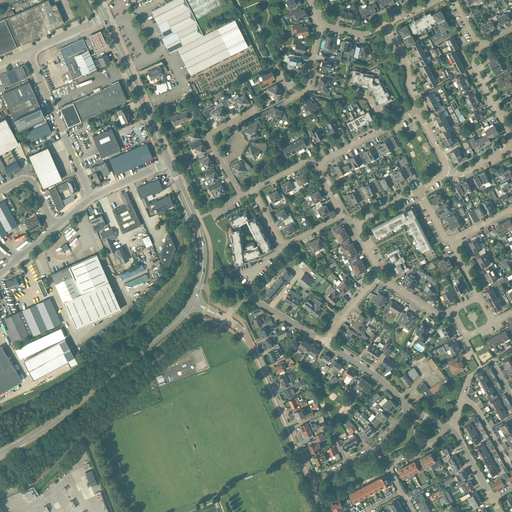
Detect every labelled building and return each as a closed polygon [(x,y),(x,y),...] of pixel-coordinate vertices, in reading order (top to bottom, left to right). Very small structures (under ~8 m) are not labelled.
[(64,23),(56,3),(51,6),(48,0),(47,0),(0,21),(0,54),(33,40),(31,37),(64,23)] [(69,6),(72,12),(85,7),(82,0),(69,6)] [(163,0),(166,4),(151,11),(165,38),(163,38),(170,52),(178,49),(191,76),(231,55),(248,47),(235,20),(218,28),(203,35),(185,0),(163,0)] [(187,0),(197,19),(227,4),(224,0),(187,0)] [(291,9),(297,6),(298,6),(302,4),(299,0),(297,0),(295,1),(294,0),(290,0),(287,2),(291,9)] [(376,0),(380,6),(382,10),(385,9),(385,8),(387,6),(390,5),(387,0),(376,0)] [(373,4),(368,7),(372,14),(375,13),(377,12),(380,11),(375,1),(372,3),(373,4)] [(140,4),(136,6),(139,12),(147,8),(145,5),(142,7),(140,4)] [(88,13),(85,7),(72,12),(75,19),(88,13)] [(346,20),(348,12),(349,9),(347,9),(347,11),(343,11),(344,7),(342,7),(340,8),(337,19),(341,20),(341,19),(346,20)] [(367,18),(367,17),(372,14),(368,7),(362,9),(362,8),(359,9),(361,13),(364,19),(367,18)] [(298,19),(299,21),(302,19),(303,21),(309,17),(304,9),(302,11),(301,9),(294,12),(294,11),(287,15),(290,19),(294,17),(296,20),(298,19)] [(349,9),(348,12),(346,20),(352,22),(351,22),(355,23),(357,12),(356,10),(354,10),(354,13),(349,12),(350,9),(349,9)] [(504,11),(504,12),(501,14),(506,23),(511,20),(509,15),(511,14),(510,9),(506,10),(504,11)] [(436,22),(437,21),(442,31),(431,37),(434,42),(448,35),(445,29),(450,27),(441,10),(432,15),(436,22)] [(420,18),(424,28),(436,22),(432,15),(431,12),(426,15),(426,14),(423,15),(424,16),(420,18)] [(501,26),(506,23),(501,14),(499,15),(497,14),(493,16),(496,21),(498,20),(501,26)] [(496,21),(493,16),(489,19),(488,20),(486,22),(491,31),(496,28),(493,23),(496,21)] [(424,28),(420,18),(415,20),(415,19),(412,21),(413,22),(409,24),(414,34),(424,28)] [(491,31),(486,22),(484,23),(483,22),(480,23),(486,34),(491,31)] [(414,34),(409,24),(399,29),(408,46),(428,36),(427,33),(415,40),(412,35),(414,34)] [(298,34),(299,34),(305,34),(305,35),(309,34),(308,27),(301,28),(301,25),(293,26),(293,32),(298,31),(298,34)] [(89,39),(93,48),(94,51),(107,46),(101,31),(88,37),(89,39)] [(327,36),(325,46),(330,47),(329,51),(337,52),(338,46),(333,44),(335,38),(333,37),(333,36),(330,36),(329,36),(327,36)] [(447,40),(450,45),(457,41),(454,36),(447,40)] [(84,41),(88,50),(93,48),(94,48),(90,38),(89,39),(84,41)] [(88,50),(84,41),(83,39),(59,49),(64,61),(88,50)] [(293,46),(296,47),(295,50),(304,52),(306,46),(300,44),(300,41),(294,40),(293,46)] [(344,41),(341,50),(346,51),(350,52),(350,55),(348,61),(352,62),(353,58),(353,56),(355,49),(352,48),(353,43),(350,42),(350,41),(347,40),(347,41),(344,41)] [(450,45),(452,50),(455,49),(460,47),(457,41),(450,45)] [(412,46),(414,51),(422,47),(419,42),(412,46)] [(362,46),(360,46),(360,47),(357,46),(354,56),(358,57),(359,54),(365,56),(371,53),(367,45),(366,46),(365,45),(364,45),(363,45),(362,46)] [(414,51),(417,56),(424,52),(422,47),(414,51)] [(448,52),(451,58),(458,54),(455,49),(452,50),(448,52)] [(110,62),(107,55),(99,58),(93,61),(88,50),(64,61),(72,79),(96,68),(96,67),(102,65),(102,66),(110,62)] [(417,56),(420,61),(427,57),(424,52),(417,56)] [(451,58),(453,63),(460,59),(458,54),(451,58)] [(288,57),(287,62),(289,62),(288,66),(292,69),(294,68),(295,69),(299,67),(299,66),(301,66),(302,62),(300,62),(301,57),(295,55),(294,58),(288,57)] [(491,63),(488,64),(491,70),(504,63),(500,55),(490,60),(491,63)] [(420,61),(422,66),(427,64),(430,62),(427,57),(420,61)] [(332,66),(336,67),(338,60),(328,58),(327,62),(323,61),(321,70),(327,72),(328,69),(331,70),(332,66)] [(453,63),(456,68),(463,64),(460,59),(453,63)] [(497,73),(499,76),(505,73),(508,71),(504,63),(491,70),(494,75),(497,73)] [(420,67),(422,72),(430,69),(427,64),(422,66),(420,67)] [(456,68),(459,73),(466,69),(463,64),(456,68)] [(22,66),(0,75),(0,78),(4,87),(27,77),(22,66)] [(148,72),(151,80),(164,75),(163,74),(167,72),(165,66),(161,68),(160,67),(148,72)] [(422,72),(425,77),(432,74),(430,69),(422,72)] [(364,87),(367,76),(356,73),(356,71),(354,70),(350,84),(353,84),(358,85),(357,86),(360,87),(360,86),(364,87)] [(275,78),(272,72),(266,75),(265,74),(262,76),(264,80),(260,83),(263,89),(274,83),(272,80),(275,78)] [(425,77),(428,83),(435,79),(432,74),(425,77)] [(502,89),(507,87),(508,90),(511,87),(511,82),(511,80),(511,79),(511,76),(511,74),(497,80),(502,89)] [(320,79),(319,82),(320,83),(320,84),(329,86),(329,83),(333,84),(334,81),(336,81),(337,77),(328,75),(328,79),(323,78),(321,78),(321,79),(320,79)] [(461,75),(461,76),(455,78),(459,86),(469,81),(467,76),(463,78),(461,75)] [(384,89),(378,79),(367,76),(364,87),(368,87),(369,88),(368,89),(370,91),(371,90),(372,91),(374,94),(384,89)] [(428,83),(429,85),(430,88),(438,84),(435,79),(428,83)] [(472,86),(469,81),(459,86),(458,87),(460,92),(462,91),(463,94),(469,90),(468,88),(472,86)] [(45,117),(29,82),(2,94),(18,129),(45,117)] [(68,126),(127,101),(119,82),(60,108),(68,126)] [(319,85),(318,88),(319,89),(318,90),(322,91),(324,91),(323,95),(330,96),(331,91),(333,91),(334,87),(329,86),(320,84),(319,85)] [(280,95),(283,93),(281,88),(279,89),(277,85),(268,90),(271,96),(273,95),(275,99),(281,96),(280,95)] [(249,103),(245,96),(251,93),(248,87),(245,88),(247,92),(244,94),(239,97),(244,106),(247,104),(249,103)] [(426,96),(425,97),(427,102),(435,97),(433,93),(436,91),(434,88),(427,92),(429,95),(426,96)] [(384,89),(374,94),(376,98),(375,98),(376,101),(377,100),(380,104),(379,105),(380,107),(393,101),(391,98),(389,99),(384,89)] [(470,92),(470,93),(464,95),(468,103),(478,98),(475,93),(472,95),(470,92)] [(240,108),(244,106),(239,97),(237,94),(229,98),(228,98),(227,95),(224,97),(225,98),(228,105),(234,101),(238,108),(240,107),(240,108)] [(427,102),(430,106),(438,102),(437,102),(440,101),(438,96),(435,97),(427,102)] [(468,103),(466,105),(468,110),(471,109),(472,111),(478,107),(477,105),(481,103),(478,98),(468,103)] [(299,107),(303,113),(305,112),(307,116),(311,113),(310,111),(315,108),(315,109),(319,108),(316,102),(313,104),(311,99),(305,102),(306,103),(299,107)] [(214,106),(221,118),(225,116),(224,116),(226,115),(223,109),(225,108),(222,102),(214,106)] [(432,111),(436,110),(437,112),(445,108),(444,105),(442,106),(439,102),(438,103),(438,102),(430,106),(432,111)] [(195,118),(200,116),(195,103),(190,105),(195,118)] [(210,107),(202,112),(207,119),(213,116),(216,121),(218,120),(221,118),(214,106),(211,108),(210,107)] [(129,111),(127,112),(125,107),(118,111),(120,116),(121,115),(125,123),(132,119),(129,111)] [(275,109),(274,107),(261,113),(263,117),(270,113),(272,114),(273,116),(274,116),(272,121),(279,123),(280,118),(282,119),(283,121),(287,119),(284,112),(282,113),(283,111),(276,109),(276,110),(275,109)] [(438,121),(445,117),(449,116),(446,111),(445,108),(437,112),(438,115),(435,116),(438,121)] [(458,108),(455,110),(459,119),(464,116),(462,112),(461,113),(458,108)] [(363,110),(361,111),(368,124),(370,123),(369,122),(373,119),(369,111),(365,113),(363,110)] [(174,125),(174,127),(181,124),(180,123),(189,119),(185,111),(170,117),(174,125)] [(368,124),(361,111),(360,112),(361,115),(358,117),(362,125),(366,123),(367,124),(368,124)] [(474,122),(484,116),(482,111),(478,113),(476,111),(470,114),(474,122)] [(358,127),(362,125),(358,117),(354,119),(353,116),(351,117),(357,129),(359,128),(358,127)] [(356,130),(357,129),(351,117),(349,117),(351,120),(347,122),(351,131),(355,129),(356,130)] [(440,126),(448,122),(445,117),(438,121),(440,126)] [(0,120),(0,180),(3,179),(1,174),(2,174),(0,168),(0,153),(18,143),(4,118),(0,120)] [(249,137),(249,139),(255,136),(256,139),(259,137),(256,131),(262,127),(258,119),(248,125),(250,128),(245,131),(246,132),(245,132),(248,138),(249,137)] [(329,136),(333,133),(333,132),(334,132),(334,131),(338,129),(334,120),(327,123),(330,127),(326,130),(329,136)] [(448,122),(440,126),(443,131),(448,128),(448,129),(451,127),(448,122)] [(47,123),(32,129),(27,132),(31,141),(36,139),(52,132),(47,123)] [(494,136),(499,133),(495,125),(490,128),(494,136)] [(102,158),(120,149),(111,128),(92,137),(102,158)] [(313,138),(316,137),(318,141),(324,138),(320,129),(316,131),(315,128),(309,131),(313,138)] [(443,131),(440,132),(442,137),(450,133),(448,129),(448,128),(443,131)] [(490,128),(485,131),(487,135),(487,134),(489,138),(490,138),(494,136),(490,128)] [(191,140),(189,142),(191,145),(200,140),(197,136),(198,135),(196,131),(195,130),(188,134),(191,140)] [(450,133),(442,137),(445,142),(453,138),(450,133)] [(487,145),(492,142),(490,138),(489,138),(487,134),(487,135),(483,137),(487,145)] [(307,135),(283,148),(288,157),(298,151),(300,154),(305,151),(304,148),(312,144),(307,135)] [(390,150),(395,148),(396,149),(399,147),(393,136),(390,138),(390,139),(386,141),(390,150)] [(458,145),(460,144),(458,141),(455,136),(453,138),(445,142),(448,147),(450,146),(452,148),(458,145)] [(476,147),(477,150),(482,147),(478,139),(475,141),(474,137),(468,140),(473,149),(476,147)] [(487,145),(483,137),(478,139),(482,147),(487,145)] [(200,141),(190,146),(192,149),(195,148),(199,155),(204,152),(206,151),(205,149),(203,145),(202,146),(200,141)] [(386,153),(390,150),(386,141),(381,144),(381,143),(377,144),(383,155),(386,154),(386,153)] [(255,160),(260,150),(266,149),(266,142),(254,142),(254,146),(252,146),(250,145),(249,148),(249,147),(246,153),(247,153),(246,155),(255,160)] [(28,144),(23,146),(26,155),(32,153),(28,144)] [(153,158),(146,144),(110,160),(116,175),(153,158)] [(380,157),(383,155),(377,144),(374,146),(375,147),(370,149),(375,158),(380,156),(380,157)] [(33,152),(33,154),(29,156),(43,187),(62,179),(48,148),(39,152),(38,150),(33,152)] [(450,154),(451,157),(453,157),(461,153),(460,153),(458,148),(450,152),(451,153),(450,154)] [(362,152),(367,162),(368,164),(371,162),(370,161),(375,158),(370,149),(366,152),(365,151),(362,152)] [(356,155),(354,156),(359,165),(361,168),(365,165),(364,164),(367,162),(362,152),(362,151),(358,153),(359,154),(356,155)] [(461,153),(453,157),(455,162),(458,161),(460,164),(468,159),(466,156),(463,151),(460,153),(461,153)] [(202,162),(206,169),(211,166),(213,165),(212,164),(212,163),(210,159),(209,160),(206,155),(199,160),(201,163),(202,162)] [(352,170),(355,169),(354,168),(359,165),(354,156),(350,159),(349,158),(346,159),(352,170)] [(0,168),(2,174),(7,171),(9,175),(16,171),(16,172),(21,169),(17,161),(5,168),(0,158),(0,168)] [(344,162),(339,165),(344,173),(348,171),(349,172),(352,170),(346,159),(343,161),(344,162)] [(250,171),(253,169),(247,163),(245,165),(243,164),(241,161),(239,162),(234,165),(232,166),(237,175),(239,179),(245,175),(243,172),(248,169),(250,171)] [(105,162),(104,162),(90,168),(93,174),(92,174),(97,183),(104,180),(101,174),(102,173),(103,176),(110,173),(105,162)] [(405,167),(400,170),(405,178),(410,176),(410,177),(413,175),(408,164),(405,166),(405,167)] [(339,165),(334,167),(334,166),(330,168),(336,179),(339,177),(339,176),(344,173),(339,165)] [(212,182),(219,178),(218,176),(216,172),(215,173),(212,168),(205,173),(206,175),(205,176),(210,185),(213,184),(212,182)] [(509,179),(507,177),(511,174),(511,173),(510,169),(505,171),(503,168),(498,171),(500,176),(498,177),(501,183),(509,179)] [(395,171),(392,173),(398,184),(401,182),(400,181),(405,178),(400,170),(396,172),(395,171)] [(484,171),(479,174),(484,184),(492,180),(489,175),(487,176),(484,171)] [(302,184),(308,181),(304,173),(296,177),(297,180),(294,181),(299,190),(304,187),(302,184)] [(390,175),(385,178),(390,186),(394,184),(395,185),(398,184),(392,173),(389,174),(390,175)] [(484,184),(479,174),(474,177),(476,182),(474,183),(476,189),(484,184)] [(380,179),(377,180),(377,181),(382,190),(382,191),(382,192),(386,190),(385,189),(390,186),(385,178),(380,180),(380,179)] [(72,179),(56,186),(59,193),(68,189),(72,197),(73,196),(76,194),(75,192),(77,191),(72,179)] [(158,179),(137,188),(141,198),(147,195),(163,188),(158,179)] [(374,182),(369,185),(374,193),(378,191),(379,192),(382,191),(382,190),(377,181),(377,180),(376,179),(373,181),(374,182)] [(292,190),(293,193),(294,193),(299,191),(299,190),(294,181),(291,183),(290,180),(282,184),(286,193),(292,190)] [(505,181),(496,186),(498,190),(502,188),(504,192),(511,188),(511,182),(509,183),(508,180),(505,181)] [(463,181),(460,182),(466,192),(469,191),(469,192),(474,190),(472,184),(469,185),(466,181),(464,182),(463,181)] [(210,191),(214,198),(218,196),(225,192),(224,190),(225,190),(222,186),(221,186),(219,182),(208,188),(210,191)] [(458,191),(456,192),(459,198),(466,194),(466,192),(460,182),(457,184),(458,185),(456,186),(458,191)] [(364,186),(361,188),(367,199),(370,197),(369,196),(374,193),(369,185),(364,187),(364,186)] [(49,189),(54,201),(59,211),(64,206),(62,201),(61,198),(59,193),(56,186),(54,187),(49,189)] [(358,190),(354,193),(358,201),(363,199),(363,200),(367,199),(361,188),(358,189),(358,190)] [(281,202),(286,199),(282,191),(279,193),(277,190),(269,194),(273,202),(279,199),(281,202)] [(313,207),(322,203),(320,200),(323,198),(319,191),(311,195),(313,199),(310,201),(308,206),(310,209),(313,207)] [(112,211),(122,233),(141,225),(131,202),(127,192),(120,195),(125,205),(112,211)] [(348,194),(345,196),(351,207),(354,205),(354,204),(358,201),(354,193),(349,195),(348,194)] [(440,194),(432,199),(434,204),(439,202),(441,204),(446,201),(444,196),(442,197),(440,194)] [(506,201),(508,205),(509,206),(511,204),(511,195),(509,197),(507,194),(502,197),(504,202),(506,201)] [(141,198),(145,207),(151,205),(147,195),(141,198)] [(71,196),(62,201),(64,206),(66,204),(75,200),(73,196),(72,197),(71,196)] [(154,203),(158,212),(173,205),(169,196),(154,203)] [(5,201),(0,203),(0,238),(8,234),(12,231),(15,237),(26,231),(25,230),(23,226),(21,223),(17,225),(5,201)] [(437,210),(440,215),(443,213),(445,216),(449,213),(450,213),(449,210),(447,207),(449,206),(446,201),(441,204),(442,207),(437,210)] [(495,209),(493,206),(490,201),(487,202),(487,201),(482,203),(484,209),(487,207),(490,212),(495,209)] [(323,206),(322,203),(313,207),(316,215),(320,213),(322,217),(330,213),(326,205),(323,206)] [(482,203),(477,206),(477,207),(475,209),(479,218),(484,215),(482,210),(484,209),(482,203)] [(381,235),(382,236),(387,234),(387,232),(396,227),(397,229),(402,226),(401,225),(406,222),(406,224),(407,223),(410,227),(408,228),(411,233),(412,233),(417,242),(416,242),(419,248),(420,247),(423,252),(431,247),(432,247),(416,216),(418,215),(413,206),(402,212),(372,228),(377,237),(381,235)] [(284,222),(293,218),(290,213),(287,214),(284,209),(276,213),(280,221),(283,219),(284,222)] [(475,209),(472,211),(471,209),(466,212),(469,217),(471,216),(474,221),(479,218),(475,209)] [(455,210),(450,213),(449,213),(451,216),(446,218),(449,224),(457,219),(456,216),(458,215),(455,210)] [(235,259),(236,264),(244,263),(244,259),(255,257),(264,252),(265,253),(272,249),(270,245),(271,244),(267,237),(266,238),(262,229),(263,228),(259,221),(258,222),(256,217),(251,220),(246,211),(242,213),(241,212),(234,216),(234,217),(230,219),(234,228),(231,228),(232,233),(231,233),(232,242),(233,242),(234,251),(233,251),(234,260),(235,259)] [(90,220),(94,231),(106,225),(102,215),(90,220)] [(31,232),(41,226),(36,217),(26,222),(27,224),(23,226),(25,230),(29,228),(31,232)] [(287,235),(295,231),(292,225),(295,223),(293,218),(284,222),(286,225),(283,227),(287,235)] [(458,229),(463,226),(461,221),(459,222),(457,219),(449,224),(451,229),(456,226),(458,229)] [(505,222),(500,224),(505,232),(509,230),(505,222)] [(500,224),(495,227),(500,235),(501,238),(506,235),(505,232),(500,224)] [(332,230),(337,238),(347,232),(344,227),(340,229),(339,226),(332,230)] [(117,251),(116,250),(112,239),(116,238),(112,228),(101,233),(110,254),(116,251),(117,251)] [(498,235),(495,229),(490,232),(493,238),(495,236),(498,235)] [(175,247),(168,232),(160,255),(167,270),(175,247)] [(337,238),(341,246),(347,242),(346,240),(350,238),(347,232),(337,238)] [(13,240),(16,245),(27,239),(25,234),(13,240)] [(470,242),(469,243),(470,244),(472,248),(480,243),(478,239),(482,237),(480,234),(471,238),(473,241),(470,242)] [(143,238),(147,247),(153,244),(149,235),(143,238)] [(319,238),(314,240),(319,249),(323,247),(326,249),(328,248),(322,235),(319,237),(319,238)] [(309,243),(309,242),(306,244),(312,256),(315,255),(315,251),(319,249),(314,240),(309,243)] [(341,246),(345,254),(355,248),(352,243),(349,245),(347,242),(341,246)] [(480,243),(472,248),(474,251),(474,252),(475,252),(478,251),(479,253),(485,250),(486,250),(484,247),(486,246),(483,242),(480,243)] [(121,263),(129,260),(123,247),(116,250),(117,251),(116,251),(121,263)] [(354,256),(358,254),(355,248),(345,254),(349,262),(356,258),(354,256)] [(390,257),(389,257),(390,260),(400,255),(398,252),(400,251),(399,248),(388,254),(390,257)] [(478,257),(477,258),(478,259),(480,263),(488,258),(490,257),(487,252),(486,253),(485,250),(479,253),(481,256),(478,257)] [(69,266),(51,274),(55,284),(75,329),(121,309),(97,255),(69,267),(69,266)] [(392,263),(393,262),(394,265),(404,259),(403,257),(401,258),(400,255),(390,260),(392,263)] [(349,262),(353,270),(364,264),(361,259),(357,261),(356,258),(349,262)] [(488,258),(480,263),(482,266),(482,267),(483,267),(485,266),(486,269),(493,265),(494,265),(492,262),(490,263),(488,258)] [(395,267),(394,268),(396,270),(405,265),(404,263),(406,262),(404,259),(394,265),(395,267)] [(303,260),(298,265),(301,269),(306,264),(303,260)] [(445,271),(444,269),(447,267),(449,269),(453,267),(449,260),(444,262),(443,260),(437,263),(442,272),(445,271)] [(364,264),(353,270),(356,274),(354,275),(357,281),(363,278),(361,276),(364,274),(363,272),(366,270),(364,264)] [(488,271),(485,273),(488,278),(498,272),(495,267),(497,267),(495,264),(494,265),(493,265),(486,269),(488,271)] [(405,265),(396,270),(397,273),(398,273),(400,275),(410,270),(409,267),(407,268),(405,265)] [(286,269),(265,293),(272,300),(293,276),(286,269)] [(343,280),(341,282),(349,289),(352,284),(353,285),(355,282),(343,271),(340,274),(343,280)] [(498,272),(488,278),(490,283),(492,281),(494,284),(505,278),(503,274),(500,276),(498,272)] [(305,273),(297,282),(306,290),(314,281),(305,273)] [(408,284),(407,285),(412,288),(414,289),(417,285),(415,284),(417,281),(414,279),(415,277),(411,274),(410,275),(407,274),(403,281),(405,282),(408,284)] [(19,285),(19,284),(23,282),(20,276),(16,277),(6,281),(10,289),(19,285)] [(466,287),(461,277),(456,280),(457,283),(454,285),(459,293),(464,291),(463,288),(466,287)] [(41,279),(37,281),(44,296),(48,294),(41,279)] [(335,284),(333,286),(343,296),(345,293),(349,289),(341,282),(338,285),(335,284)] [(334,305),(339,299),(337,297),(340,294),(331,286),(328,290),(331,293),(326,298),(334,305)] [(456,295),(451,286),(445,290),(446,293),(443,295),(445,299),(442,301),(444,305),(454,300),(453,297),(456,295)] [(424,290),(425,291),(422,295),(429,299),(430,298),(431,299),(431,300),(432,300),(432,301),(435,303),(437,299),(437,296),(435,295),(436,293),(430,289),(427,287),(424,290)] [(485,292),(486,295),(487,297),(495,293),(492,288),(485,292)] [(290,290),(288,293),(284,300),(296,308),(300,300),(302,297),(290,290)] [(373,303),(374,301),(382,306),(387,298),(380,293),(378,296),(377,296),(374,294),(370,301),(373,303)] [(487,297),(488,299),(489,299),(490,302),(497,298),(495,293),(487,297)] [(309,310),(316,302),(310,297),(303,306),(309,310)] [(323,307),(325,305),(323,303),(324,301),(319,297),(316,302),(309,310),(317,316),(323,308),(323,307)] [(29,338),(61,323),(50,298),(18,312),(29,338)] [(490,302),(491,304),(491,305),(492,307),(500,303),(497,298),(490,302)] [(385,315),(388,311),(389,308),(398,314),(402,308),(396,305),(397,304),(393,302),(391,305),(389,304),(385,309),(383,313),(385,315)] [(492,307),(493,309),(494,309),(495,311),(502,308),(500,303),(492,307)] [(396,322),(409,330),(414,322),(416,322),(415,320),(417,318),(412,315),(412,313),(410,312),(409,313),(407,311),(405,314),(403,312),(396,322)] [(4,318),(9,329),(6,330),(13,345),(29,338),(18,312),(4,318)] [(360,313),(357,319),(365,324),(368,326),(369,323),(373,317),(365,313),(364,315),(360,313)] [(263,326),(267,325),(272,322),(273,322),(271,318),(265,321),(264,319),(263,316),(254,319),(257,326),(262,324),(263,326)] [(355,329),(363,334),(366,328),(363,326),(365,324),(357,319),(354,324),(357,326),(355,329)] [(431,327),(427,324),(423,321),(418,329),(419,330),(416,333),(420,335),(418,339),(425,343),(429,335),(427,334),(431,327)] [(273,324),(272,322),(267,325),(268,326),(260,330),(263,336),(272,332),(271,329),(272,328),(273,329),(279,326),(277,323),(273,324)] [(441,329),(438,331),(441,338),(445,336),(446,338),(444,340),(446,343),(452,340),(450,337),(454,335),(453,332),(454,332),(450,325),(441,329)] [(19,359),(65,338),(60,328),(15,349),(19,359)] [(353,338),(353,337),(355,338),(358,334),(349,328),(346,333),(344,332),(342,336),(346,338),(346,339),(347,339),(348,340),(349,340),(350,340),(351,340),(351,339),(352,339),(352,338),(353,338)] [(503,332),(501,333),(505,340),(510,338),(506,331),(503,332)] [(271,337),(265,340),(268,347),(276,344),(274,341),(276,340),(274,337),(278,335),(277,333),(271,336),(271,337)] [(499,334),(496,336),(500,343),(505,340),(501,333),(498,334),(499,334)] [(493,337),(491,338),(495,345),(500,343),(496,336),(493,337)] [(489,339),(486,341),(490,348),(495,345),(491,338),(489,339)] [(65,339),(23,361),(33,380),(67,361),(70,367),(78,363),(65,339)] [(304,350),(309,343),(303,340),(300,346),(297,344),(293,351),(295,353),(298,349),(303,352),(304,350)] [(451,341),(444,344),(447,350),(450,349),(452,353),(453,355),(456,353),(461,350),(458,345),(456,343),(453,344),(451,341)] [(309,353),(314,347),(309,343),(304,350),(309,353)] [(370,356),(378,345),(374,343),(373,345),(371,344),(365,353),(366,353),(366,355),(369,356),(370,356)] [(272,360),(281,356),(279,352),(281,351),(278,344),(273,347),(274,350),(268,353),(272,360)] [(378,345),(370,356),(375,360),(381,351),(381,350),(383,348),(378,345)] [(0,346),(0,393),(22,380),(1,346),(0,346)] [(319,350),(314,347),(309,353),(314,356),(313,359),(315,360),(317,357),(315,356),(319,350)] [(409,356),(412,353),(409,352),(410,350),(407,348),(406,349),(403,347),(401,350),(409,356)] [(385,353),(389,356),(393,351),(392,350),(389,348),(385,353)] [(321,354),(317,360),(325,365),(326,365),(330,357),(325,354),(323,356),(321,354)] [(386,357),(381,363),(391,370),(393,368),(395,369),(398,366),(386,357)] [(433,357),(428,360),(440,378),(444,375),(433,357)] [(456,358),(448,362),(451,368),(453,367),(456,374),(460,372),(459,370),(463,368),(466,367),(462,358),(459,360),(458,360),(459,361),(458,361),(456,358)] [(505,364),(500,367),(501,370),(506,368),(507,370),(511,367),(511,364),(511,362),(510,358),(503,362),(505,364)] [(280,375),(285,373),(285,372),(284,370),(282,364),(284,363),(283,361),(278,364),(278,366),(275,367),(277,373),(279,372),(280,375)] [(336,361),(332,367),(335,369),(332,372),(336,375),(342,365),(336,361)] [(491,368),(477,375),(480,381),(494,374),(491,368)] [(342,378),(349,383),(349,382),(352,384),(354,381),(351,379),(355,373),(348,369),(342,378)] [(418,398),(423,395),(422,394),(424,392),(425,393),(430,389),(430,388),(432,386),(433,387),(437,385),(433,378),(435,376),(433,373),(430,370),(428,372),(421,377),(417,380),(417,379),(410,384),(407,386),(410,390),(412,392),(414,391),(418,398)] [(291,385),(299,382),(298,379),(292,381),(289,374),(280,378),(283,385),(290,382),(291,385)] [(480,381),(483,387),(490,383),(489,380),(496,376),(494,374),(480,381)] [(334,377),(332,376),(328,382),(334,386),(339,378),(335,375),(334,377)] [(358,384),(356,387),(361,390),(362,389),(363,387),(367,381),(362,378),(358,384)] [(372,385),(367,381),(363,387),(362,389),(367,392),(372,385)] [(287,390),(285,391),(288,397),(296,393),(294,389),(301,386),(299,382),(291,385),(286,387),(287,390)] [(483,387),(487,392),(500,385),(499,382),(492,386),(490,383),(483,387)] [(500,385),(487,392),(490,398),(489,398),(490,400),(497,397),(496,395),(497,394),(495,391),(502,388),(500,385)] [(377,392),(372,397),(376,401),(382,396),(377,392)] [(305,402),(304,399),(303,399),(302,398),(300,400),(299,401),(298,397),(294,398),(289,401),(293,408),(301,404),(302,407),(306,405),(305,402)] [(497,397),(490,400),(491,402),(492,402),(495,407),(508,400),(507,397),(500,401),(499,398),(498,398),(497,397)] [(388,408),(390,411),(396,406),(391,400),(389,402),(387,400),(381,406),(386,410),(388,408)] [(495,407),(498,413),(505,409),(503,406),(510,403),(508,400),(495,407)] [(303,408),(294,412),(297,419),(304,416),(305,420),(315,416),(313,411),(306,414),(305,411),(304,412),(303,408)] [(505,409),(498,413),(501,418),(503,417),(504,419),(507,417),(506,415),(511,412),(511,408),(506,412),(505,409)] [(380,410),(375,416),(378,418),(383,422),(384,423),(386,420),(385,419),(387,416),(382,412),(380,410)] [(373,414),(369,419),(371,421),(373,423),(378,427),(383,422),(378,418),(375,416),(373,414)] [(316,422),(312,424),(310,421),(300,426),(302,429),(301,429),(302,432),(317,425),(316,422)] [(472,423),(466,426),(469,432),(482,425),(480,422),(474,425),(472,423)] [(495,426),(492,428),(495,433),(502,429),(503,432),(510,428),(507,422),(503,424),(502,423),(502,422),(495,426)] [(368,424),(363,429),(370,436),(375,431),(368,424)] [(313,434),(311,431),(315,430),(314,429),(318,428),(317,425),(302,432),(303,434),(304,434),(305,437),(313,434)] [(469,432),(472,437),(478,434),(477,431),(484,427),(482,425),(469,432)] [(498,438),(499,441),(511,434),(511,431),(510,428),(503,432),(505,435),(498,438)] [(363,429),(358,434),(364,441),(370,436),(363,429)] [(475,443),(488,436),(487,433),(480,437),(478,434),(472,437),(475,443)] [(509,443),(511,441),(511,434),(499,441),(501,444),(508,440),(509,443)] [(355,435),(349,438),(353,447),(359,443),(356,438),(355,435)] [(314,444),(309,446),(313,453),(319,451),(322,449),(320,446),(319,442),(327,439),(326,437),(325,436),(324,436),(322,437),(317,439),(313,441),(314,444)] [(347,450),(353,447),(349,438),(343,441),(342,439),(337,441),(340,448),(344,445),(347,450)] [(485,446),(484,443),(477,447),(480,453),(494,446),(492,443),(485,446)] [(451,444),(441,449),(442,450),(443,453),(445,451),(446,453),(443,455),(442,456),(443,459),(449,455),(448,453),(449,452),(449,453),(451,452),(451,451),(452,450),(453,450),(451,446),(452,446),(451,444)] [(480,453),(483,458),(490,455),(488,452),(495,448),(494,446),(480,453)] [(328,449),(331,456),(337,454),(334,447),(328,449)] [(323,462),(328,460),(325,453),(320,455),(314,458),(317,465),(323,462)] [(425,455),(431,466),(432,469),(442,464),(437,456),(435,457),(436,460),(435,461),(431,453),(429,454),(428,453),(425,455)] [(483,458),(486,464),(500,457),(498,454),(492,457),(490,455),(483,458)] [(424,466),(426,469),(431,466),(425,455),(422,456),(423,457),(420,459),(424,466)] [(449,455),(443,459),(445,461),(449,459),(450,461),(448,462),(450,465),(459,460),(458,457),(458,458),(456,455),(455,455),(453,456),(453,455),(451,456),(452,457),(451,458),(449,455)] [(486,464),(489,469),(496,466),(494,463),(501,459),(500,457),(486,464)] [(461,462),(459,460),(450,465),(452,468),(453,467),(454,469),(450,471),(452,474),(458,471),(457,468),(458,469),(460,467),(459,467),(462,465),(460,462),(461,462)] [(414,473),(419,470),(420,470),(419,469),(415,461),(409,464),(414,473)] [(409,464),(404,467),(409,476),(410,479),(415,476),(414,473),(409,464)] [(496,473),(498,476),(503,473),(507,471),(504,465),(500,467),(498,469),(496,466),(489,469),(493,475),(496,473)] [(402,477),(403,479),(409,476),(404,467),(399,470),(401,474),(400,474),(401,477),(402,477)] [(464,470),(459,473),(460,473),(456,476),(460,483),(464,481),(463,479),(468,476),(464,470)] [(496,477),(497,479),(498,481),(494,482),(497,488),(507,483),(508,481),(509,481),(507,476),(505,477),(503,473),(498,476),(496,477)] [(380,478),(384,486),(390,484),(390,483),(389,480),(388,480),(387,478),(386,478),(385,476),(380,478)] [(379,489),(384,486),(380,478),(375,481),(379,489)] [(464,481),(457,485),(458,488),(462,486),(465,491),(469,489),(474,487),(470,480),(465,483),(464,481)] [(374,492),(379,489),(375,481),(370,484),(374,492)] [(369,494),(374,492),(370,484),(365,486),(369,494)] [(364,497),(369,494),(365,486),(360,489),(364,497)] [(359,500),(364,497),(360,489),(355,492),(359,500)] [(415,498),(418,503),(424,499),(428,497),(423,490),(413,495),(415,498)] [(354,503),(359,500),(355,492),(350,494),(354,503)] [(467,494),(460,497),(462,501),(466,498),(469,504),(480,497),(479,495),(478,495),(477,492),(474,494),(474,493),(472,494),(472,495),(470,496),(470,494),(468,495),(467,494)] [(469,504),(472,509),(474,508),(478,505),(479,506),(480,505),(480,504),(483,503),(481,500),(482,500),(480,497),(469,504)] [(418,503),(421,509),(427,505),(424,499),(418,503)] [(331,504),(334,510),(342,506),(339,500),(336,501),(336,502),(333,503),(331,504)] [(391,504),(388,505),(391,510),(400,505),(397,500),(394,502),(393,501),(390,503),(391,504)]
